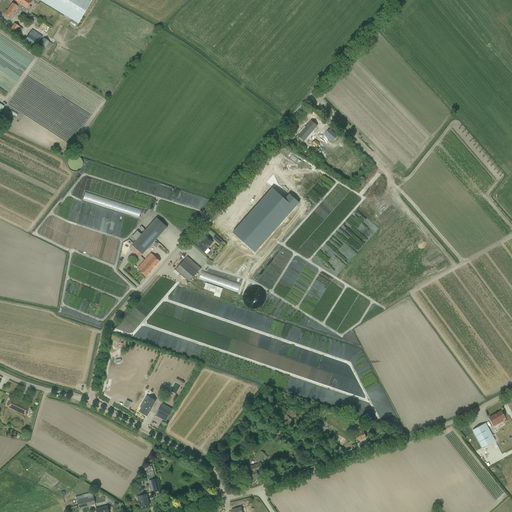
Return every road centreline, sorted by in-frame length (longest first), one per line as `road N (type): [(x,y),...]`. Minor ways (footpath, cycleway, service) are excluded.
road 1 (unclassified): [(88,399),(107,324),(391,0)]
road 2 (unclassified): [(222,496),(437,427),(511,388)]
road 3 (unclassified): [(222,496),(210,468),(88,399)]
